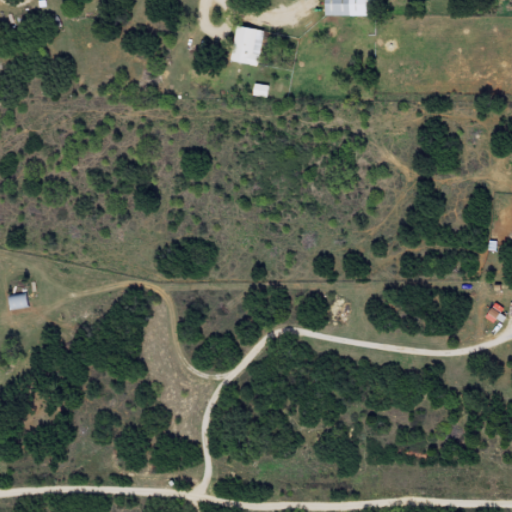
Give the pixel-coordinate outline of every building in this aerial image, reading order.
[(329,0),(329,16),(380,16),(379,0),(329,0)] [(267,30),(239,25),(232,61),(260,66),(267,30)] [(369,39),(330,39),(330,51),(369,51),(369,39)] [(272,87),(259,84),(256,95),(269,98),(272,87)] [(11,308),(32,306),(30,292),(10,294),(11,308)]
